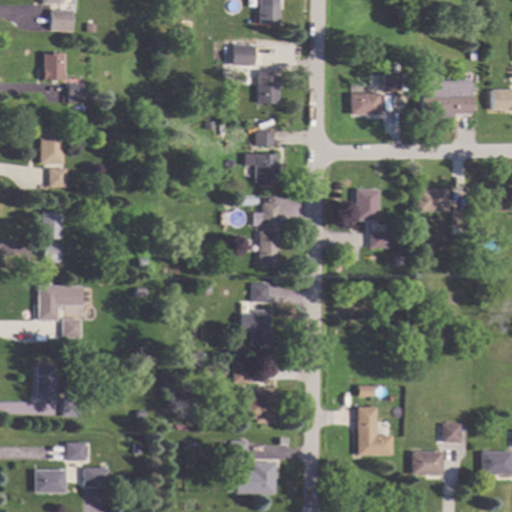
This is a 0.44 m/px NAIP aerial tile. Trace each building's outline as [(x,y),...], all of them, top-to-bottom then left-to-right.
[(276,0),(276,25),(256,24),(256,0),(276,0)] [(48,10),(70,11),(70,13),(69,31),(47,30),(46,30),(47,10),(48,10)] [(251,47),(251,66),(250,66),(229,66),(229,46),(251,46),(251,47)] [(61,73),(62,73),(62,81),(53,81),(53,83),(53,84),(50,83),(50,81),(39,80),(40,53),(61,53),(61,73)] [(398,91),(384,91),(381,91),(381,74),(398,74),(398,91)] [(420,81),(445,81),(445,80),(468,80),(469,114),(452,115),(451,115),(451,118),(432,118),(432,115),(418,115),(417,83),(416,83),(415,74),(420,74),(420,81)] [(275,104),(255,103),(255,83),(255,76),(275,76),(275,104)] [(80,104),(64,103),(64,85),(65,84),(81,84),(80,104)] [(511,110),(488,111),(488,90),(511,90),(511,110)] [(377,115),(348,115),(347,94),(377,93),(377,115)] [(270,133),(270,144),(270,146),(251,146),(251,132),(270,132),(270,133)] [(59,164),(36,164),(36,133),(59,133),(59,164)] [(274,183),(251,183),(251,166),(241,166),(241,154),(274,154),(274,183)] [(63,187),(45,187),(45,169),(63,169),(63,187)] [(90,193),(83,192),(83,181),(91,181),(90,193)] [(444,212),(413,212),(413,189),(444,189),(444,212)] [(511,212),(483,212),(483,189),(511,189),(511,212)] [(375,221),(351,221),(352,190),(375,190),(375,221)] [(276,228),(258,228),(258,226),(257,226),(250,226),(250,213),(256,213),(256,204),(259,204),(259,203),(260,203),(276,203),(276,228)] [(450,208),(463,209),(465,209),(464,227),(448,226),(449,208),(450,208)] [(58,239),(37,239),(37,212),(58,212),(58,239)] [(275,234),(275,267),(254,267),(255,234),(255,232),(257,232),(275,232),(275,234)] [(385,249),(366,249),(366,247),(366,233),(366,232),(385,232),(385,249)] [(56,245),(56,263),(56,264),(39,263),(39,245),(40,245),(56,245)] [(144,260),(143,268),(134,267),(134,259),(144,260)] [(266,285),(265,302),(265,303),(247,303),(247,284),(266,284),(266,285)] [(78,287),(77,305),(54,305),(53,320),(53,321),(34,321),(35,285),(78,287)] [(208,294),(199,293),(199,285),(208,285),(208,294)] [(142,289),(142,297),(133,297),(134,288),(142,289)] [(266,346),(246,345),(246,331),(236,331),(236,314),(246,314),(246,310),(267,310),(266,346)] [(77,338),(75,338),(74,338),(74,346),(60,346),(60,343),(60,337),(58,337),(58,321),(58,320),(77,319),(77,338)] [(53,401),(50,401),(50,402),(50,404),(41,404),(41,402),(41,400),(32,400),(33,365),(53,365),(53,401)] [(247,367),(247,382),(247,383),(229,383),(229,366),(247,366),(247,367)] [(370,386),(371,397),(355,397),(355,386),(370,386)] [(272,424),(252,423),(252,419),(241,419),(241,397),(252,397),(252,388),(273,388),(272,424)] [(77,417),(59,417),(59,402),(59,398),(77,399),(77,417)] [(370,408),(373,408),(373,435),(388,435),(388,437),(389,455),(353,456),(353,429),(353,411),(353,408),(355,408),(362,408),(362,405),(370,405),(370,408)] [(144,418),(134,419),(134,411),(143,411),(144,418)] [(458,425),(457,443),(439,443),(439,425),(439,424),(458,424),(458,425)] [(285,439),(284,446),(275,446),(276,438),(285,439)] [(244,443),(243,459),(243,460),(226,460),(226,441),(244,441),(244,443)] [(81,445),(84,445),(84,458),(82,458),(82,461),(64,461),(62,461),(62,448),(62,442),(81,442),(81,445)] [(138,454),(130,454),(131,444),(139,444),(138,454)] [(439,453),(439,475),(408,475),(408,452),(439,452),(439,453)] [(509,475),(477,475),(477,452),(506,452),(509,452),(509,475)] [(271,494),(233,494),(233,471),(248,471),(248,463),(271,463),(271,494)] [(105,487),(103,487),(81,487),(80,487),(80,468),(105,467),(105,487)] [(62,494),(30,494),(30,470),(62,470),(62,494)]
